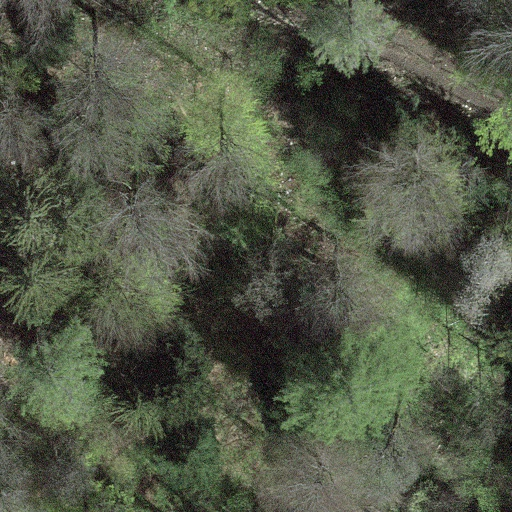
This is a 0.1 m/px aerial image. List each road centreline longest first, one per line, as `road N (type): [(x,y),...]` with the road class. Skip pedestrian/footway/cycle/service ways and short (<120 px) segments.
road 1 (track): [(511,112),(293,0)]
road 2 (track): [(511,492),(336,511)]
